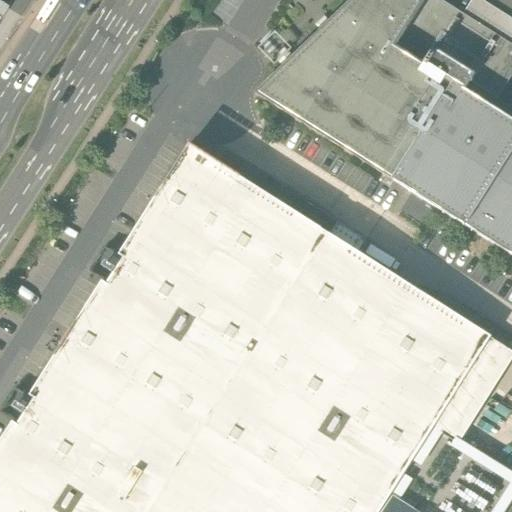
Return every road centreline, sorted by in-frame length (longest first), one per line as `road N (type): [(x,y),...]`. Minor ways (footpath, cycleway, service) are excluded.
road 1 (primary): [(0,228),(135,0)]
road 2 (primary): [(77,0),(0,123)]
